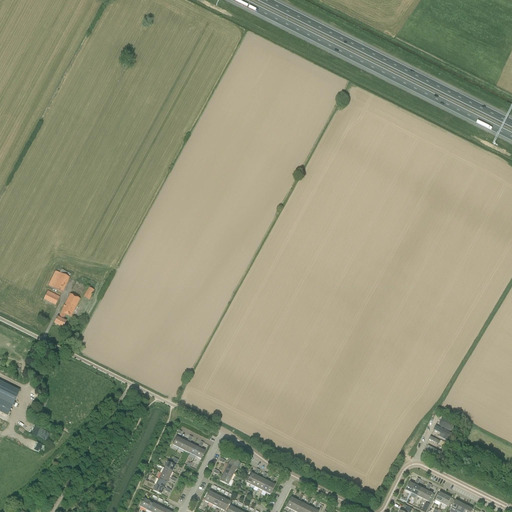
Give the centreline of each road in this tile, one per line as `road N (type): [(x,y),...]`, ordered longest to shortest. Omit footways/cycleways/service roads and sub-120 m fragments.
road 1 (motorway): [(237,0),(511,136)]
road 2 (motorway): [(511,123),(265,0)]
road 3 (unclassified): [(224,431),(48,343)]
